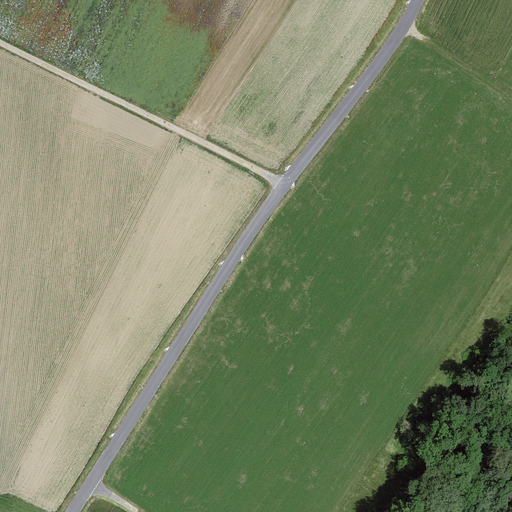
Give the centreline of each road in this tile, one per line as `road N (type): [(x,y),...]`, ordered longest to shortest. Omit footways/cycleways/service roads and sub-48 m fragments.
road 1 (tertiary): [(73,511),(272,198),(417,0)]
road 2 (track): [(0,41),(285,182)]
